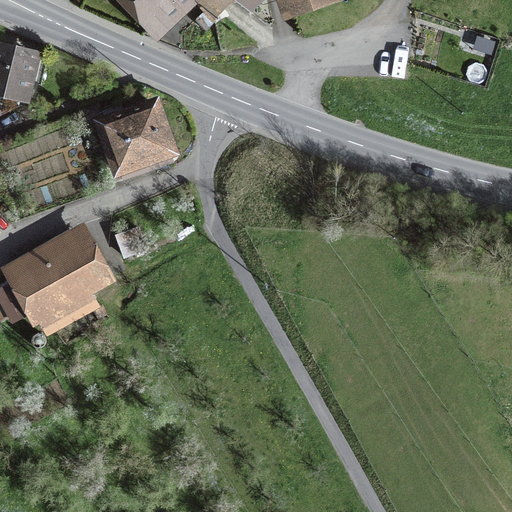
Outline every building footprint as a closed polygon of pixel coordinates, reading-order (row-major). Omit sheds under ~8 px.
[(114,0),(158,41),(196,7),(218,30),(249,0),(114,0)] [(290,0),(296,13),(330,0),(290,0)] [(41,52),(0,43),(0,98),(31,105),(41,52)] [(159,100),(93,123),(113,180),(179,157),(159,100)] [(136,227),(119,231),(125,253),(142,249),(136,227)] [(83,236),(1,281),(26,327),(108,282),(83,236)]
